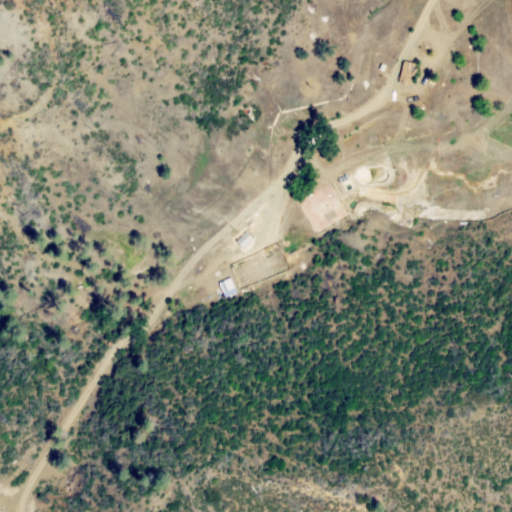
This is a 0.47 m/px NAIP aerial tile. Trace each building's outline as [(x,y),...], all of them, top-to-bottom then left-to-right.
[(377,52),(377,56),(365,56),(365,50),(367,50),(367,44),(380,44),(380,52),(377,52)] [(360,81),(363,60),(375,61),(374,67),(378,67),(376,79),(372,79),(372,83),(360,81)] [(411,81),(410,86),(398,83),(403,61),(415,64),(414,69),(417,70),(414,81),(411,81)] [(354,106),(351,109),(345,103),(359,88),(366,94),(362,98),(364,100),(356,108),(354,106)] [(284,132),(281,128),(279,129),(276,126),(290,114),(293,118),(296,121),(284,132)] [(486,211),(477,211),(477,204),(471,204),(471,200),(429,200),(429,171),(486,171),(486,211)] [(511,195),(490,195),(490,172),(511,172),(511,195)] [(345,204),(347,204),(351,199),(355,202),(353,205),(350,209),(345,204)] [(324,217),(331,213),(333,217),(327,221),(324,217)] [(296,271),(290,261),(300,256),(306,266),(296,271)] [(264,285),(260,273),(288,262),(293,275),(264,285)] [(263,285),(233,296),(229,284),(259,274),(263,285)] [(230,297),(209,304),(206,294),(227,286),(230,297)]
